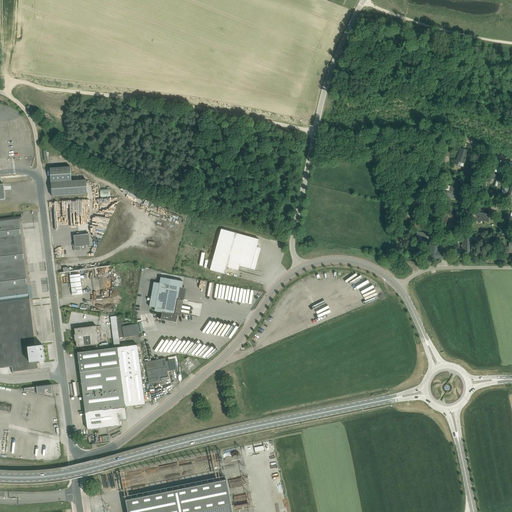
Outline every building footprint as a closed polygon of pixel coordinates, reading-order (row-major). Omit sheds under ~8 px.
[(46,114),(42,118),(48,124),(52,120),(46,114)] [(463,167),(468,151),(460,148),(456,161),(455,164),(463,167)] [(50,168),(52,196),(57,196),(87,194),(86,179),(71,180),(70,167),(50,168)] [(497,172),(488,170),(487,177),(495,179),(497,172)] [(467,183),(462,191),(465,193),(472,183),(468,181),(466,182),(467,183)] [(450,186),(449,191),(447,191),(446,197),(455,198),(456,192),(457,187),(450,186)] [(100,189),(101,197),(111,196),(110,188),(100,189)] [(428,208),(426,215),(433,217),(435,209),(428,208)] [(445,211),(444,216),(441,227),(447,228),(450,218),(456,219),(457,214),(445,211)] [(476,212),(476,217),(476,220),(488,221),(489,214),(480,213),(477,212),(476,212)] [(34,314),(31,290),(29,273),(28,264),(23,224),(22,216),(0,219),(0,370),(12,369),(13,374),(41,371),(41,368),(40,362),(40,361),(45,361),(43,345),(38,346),(35,320),(34,314)] [(221,229),(210,270),(225,274),(226,267),(238,270),(239,266),(251,269),(259,240),(221,229)] [(89,234),(74,236),(75,244),(74,244),(73,245),(74,251),(81,250),(80,246),(90,245),(89,234)] [(462,239),(462,252),(472,252),(472,239),(462,239)] [(437,252),(437,246),(432,246),(431,258),(437,258),(449,258),(448,252),(437,252)] [(81,280),(80,274),(70,275),(72,295),(82,294),(81,280)] [(161,277),(160,283),(154,311),(162,312),(161,319),(172,321),(177,322),(176,322),(177,318),(178,315),(176,315),(175,315),(180,287),(181,281),(161,277)] [(359,298),(356,299),(359,306),(361,305),(362,305),(367,303),(367,298),(364,298),(359,301),(359,299),(364,298),(364,296),(368,296),(368,297),(369,302),(371,301),(366,288),(366,295),(364,296),(359,298)] [(253,298),(254,290),(245,289),(244,299),(249,299),(249,298),(253,298)] [(314,311),(316,316),(328,311),(326,306),(314,311)] [(122,327),(124,338),(140,335),(137,324),(130,325),(129,321),(122,323),(123,326),(122,327)] [(76,341),(77,347),(99,344),(96,326),(74,328),(75,334),(74,334),(75,341),(76,341)] [(125,406),(145,404),(137,345),(78,352),(85,412),(87,430),(120,426),(120,420),(127,420),(125,406)] [(145,362),(149,383),(169,379),(168,371),(177,369),(177,365),(178,365),(177,359),(176,356),(166,358),(167,361),(166,361),(165,358),(145,362)] [(53,384),(24,388),(24,391),(54,397),(53,384)] [(248,445),(249,454),(256,453),(255,451),(264,450),(264,443),(248,445)] [(268,475),(275,474),(272,465),(266,466),(268,475)] [(131,496),(132,499),(126,500),(128,511),(233,511),(226,480),(220,481),(220,478),(172,487),(173,491),(167,492),(167,488),(131,496)]
